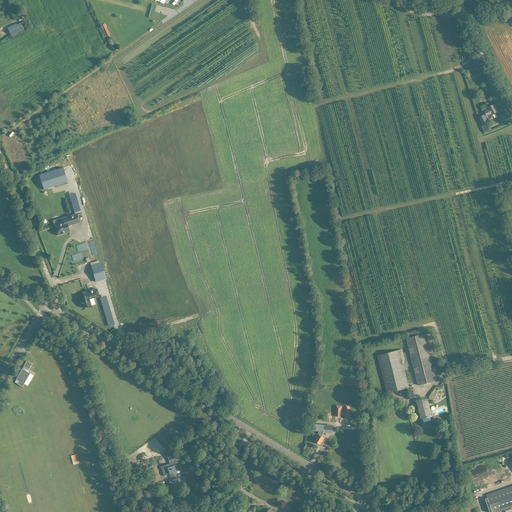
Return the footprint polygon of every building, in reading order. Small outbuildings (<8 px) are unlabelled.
[(12,36),(20,32),(16,24),(7,28),(12,36)] [(478,117),(478,118),(481,123),(483,127),(488,124),(486,121),(493,117),(493,116),(492,115),(497,112),(494,105),(488,107),(489,110),(485,113),(485,114),(481,116),(478,117)] [(67,182),(63,168),(39,175),(43,189),(67,182)] [(70,232),(68,226),(80,222),(77,214),(61,219),(62,223),(54,225),(56,230),(55,231),(55,233),(57,233),(58,235),(70,232)] [(99,264),(91,266),(96,282),(104,279),(105,279),(101,263),(99,264)] [(82,293),(84,297),(80,298),(83,308),(85,307),(86,308),(88,307),(89,306),(91,305),(89,299),(99,296),(97,289),(82,293)] [(159,303),(151,305),(154,314),(162,311),(159,303)] [(406,338),(418,385),(436,381),(424,334),(406,338)] [(377,356),(387,393),(409,388),(399,350),(377,356)] [(29,369),(32,364),(26,361),(23,366),(29,369)] [(22,387),(30,373),(22,369),(16,380),(18,381),(17,384),(22,387)] [(421,419),(432,416),(427,399),(417,402),(421,419)] [(341,409),(335,409),(335,416),(341,416),(343,416),(343,417),(349,417),(350,405),(344,405),(344,412),(341,411),(341,409)] [(332,432),(333,426),(317,425),(316,431),(319,431),(315,438),(317,438),(315,441),(320,444),(324,438),(321,436),(324,431),(332,432)] [(169,481),(171,487),(180,484),(181,487),(188,485),(185,475),(181,476),(177,463),(180,462),(176,450),(166,453),(169,461),(170,463),(161,467),(164,476),(170,474),(172,480),(169,481)] [(71,455),(73,465),(80,463),(78,454),(71,455)] [(511,486),(486,495),(492,511),(498,511),(511,507),(511,486)] [(238,499),(231,500),(227,501),(228,505),(232,504),(232,503),(242,501),(240,494),(237,495),(238,499)]
